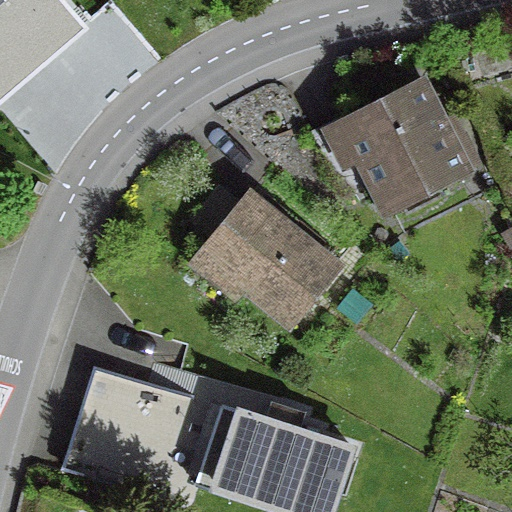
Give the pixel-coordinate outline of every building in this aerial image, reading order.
[(0,0),(0,95),(77,27),(53,0),(0,0)] [(416,82),(306,137),(339,201),(370,185),(383,212),(461,172),(445,140),(457,133),(449,117),(437,123),(416,82)] [(244,196),(197,253),(286,325),(332,268),(244,196)] [(56,470),(119,490),(170,507),(204,401),(153,385),(91,365),(56,470)] [(202,433),(187,478),(293,511),(323,511),(344,449),(291,432),(297,414),(268,405),(268,407),(275,409),(270,425),(232,413),(223,440),(202,433)]
